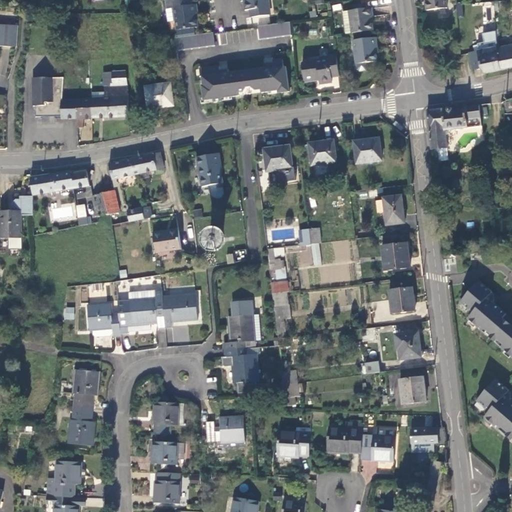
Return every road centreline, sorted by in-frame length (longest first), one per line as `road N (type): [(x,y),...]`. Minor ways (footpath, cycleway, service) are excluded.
road 1 (residential): [(462,511),(415,100)]
road 2 (tertiary): [(15,161),(96,156),(415,100)]
road 3 (residential): [(124,511),(123,388),(141,367),(167,364)]
road 4 (unknown): [(287,50),(187,66),(198,134)]
